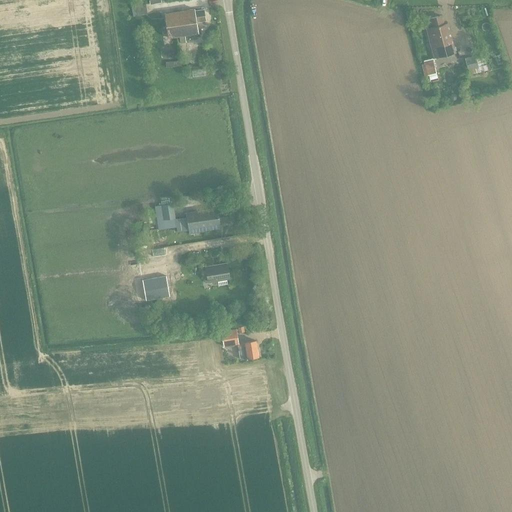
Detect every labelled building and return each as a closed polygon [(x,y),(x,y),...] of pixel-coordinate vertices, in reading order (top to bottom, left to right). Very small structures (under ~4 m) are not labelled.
[(146,4),(132,6),(134,17),(148,15),(146,4)] [(197,22),(206,21),(204,10),(195,11),(194,9),(165,14),(168,38),(198,33),(197,22)] [(435,58),(455,53),(447,24),(444,25),(441,16),(431,19),(433,28),(427,30),(435,58)] [(475,56),(465,58),(469,75),(489,70),(492,69),(491,63),(487,64),(485,56),(476,58),(475,56)] [(422,65),(424,76),(428,75),(428,76),(429,75),(431,82),(438,81),(433,59),(424,61),(425,64),(422,65)] [(174,203),(155,206),(158,223),(159,229),(165,228),(177,226),(175,219),(176,218),(174,203)] [(189,233),(206,231),(212,230),(221,228),(220,223),(229,221),(227,210),(218,212),(218,208),(186,213),(189,233)] [(208,282),(218,281),(219,286),(228,284),(227,279),(229,279),(227,264),(206,267),(208,282)] [(238,346),(239,350),(240,359),(248,359),(253,358),(254,362),(259,361),(258,357),(259,357),(256,341),(245,343),(239,344),(236,329),(222,332),(224,347),(236,345),(236,347),(238,346)]
